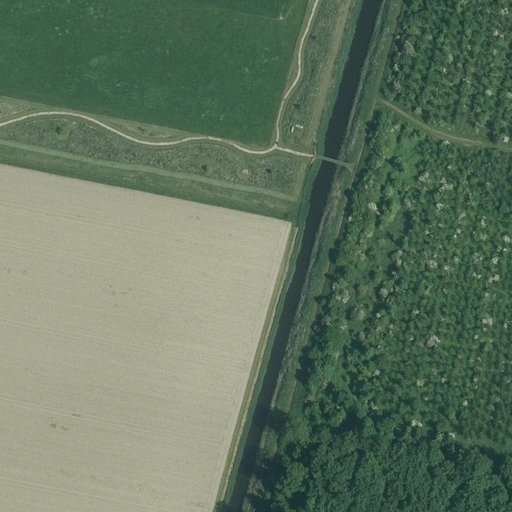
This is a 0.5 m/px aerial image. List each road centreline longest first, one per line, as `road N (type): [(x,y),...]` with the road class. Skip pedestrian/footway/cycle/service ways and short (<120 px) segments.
road 1 (track): [(257,511),(400,0)]
road 2 (track): [(511,152),(447,138),(373,96)]
